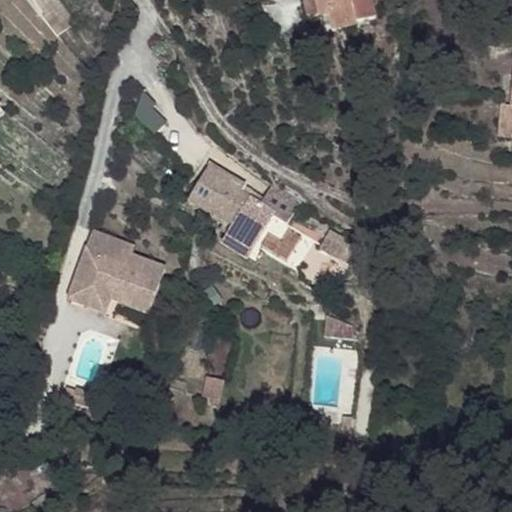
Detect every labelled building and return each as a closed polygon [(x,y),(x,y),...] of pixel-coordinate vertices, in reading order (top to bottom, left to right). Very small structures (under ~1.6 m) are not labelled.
[(47,0),(56,9),(62,5),(68,12),(70,11),(86,26),(95,18),(78,0),(47,0)] [(361,27),(355,0),(307,0),(311,20),(330,16),(335,32),(361,27)] [(379,23),(375,0),(355,0),(361,27),(379,23)] [(86,26),(70,11),(64,18),(78,34),(86,26)] [(363,93),(360,74),(346,78),(349,95),(363,93)] [(144,96),(127,111),(152,136),(168,121),(144,96)] [(0,140),(11,131),(0,116),(0,140)] [(510,141),(510,120),(506,119),(494,121),(495,142),(510,141)] [(510,151),(510,141),(495,142),(495,151),(510,151)] [(238,194),(240,186),(203,167),(186,204),(229,228),(226,234),(235,237),(254,204),(243,197),(238,194)] [(300,197),(272,180),(258,206),(273,214),(287,221),(300,197)] [(258,206),(254,204),(235,237),(226,234),(221,245),(248,259),(273,214),(258,206)] [(330,233),(323,245),(343,256),(350,243),(330,233)] [(109,321),(113,307),(117,297),(122,299),(120,309),(153,319),(167,273),(133,262),(135,254),(93,241),(72,310),(109,321)] [(361,249),(350,243),(343,256),(353,262),(361,249)] [(117,297),(113,307),(120,309),(122,299),(117,297)]
